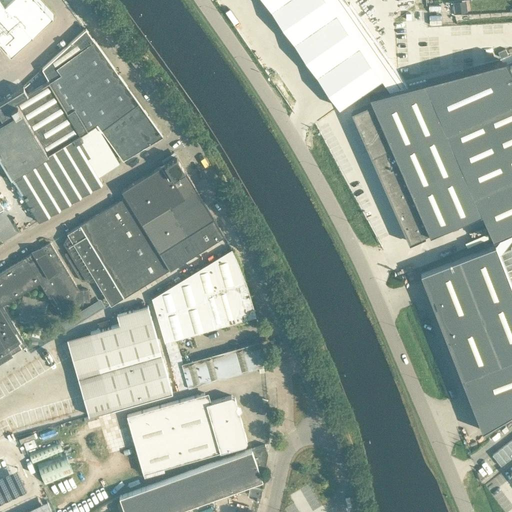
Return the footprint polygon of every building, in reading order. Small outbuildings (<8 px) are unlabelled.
[(0,0),(0,41),(11,53),(33,33),(53,14),(40,0),(0,0)] [(327,0),(261,0),(339,111),(383,81),(327,0)] [(460,1),(453,2),(454,12),(461,11),(460,1)] [(123,160),(163,135),(94,39),(85,28),(52,58),(93,126),(97,123),(123,160)] [(86,130),(93,126),(52,58),(22,86),(23,87),(0,101),(0,169),(4,176),(10,172),(12,174),(8,177),(11,182),(15,179),(39,221),(94,187),(95,189),(99,186),(98,185),(103,182),(78,141),(82,138),(88,135),(86,130)] [(373,102),(353,111),(353,112),(380,174),(375,176),(382,191),(387,188),(410,241),(410,242),(481,210),(493,236),(505,231),(496,243),(500,253),(511,236),(511,64),(504,68),(500,59),(369,94),(373,102)] [(164,164),(122,189),(125,196),(142,222),(184,197),(173,178),(185,170),(177,156),(166,163),(166,162),(164,163),(164,164)] [(184,197),(197,189),(185,170),(173,178),(184,197)] [(197,189),(184,197),(142,222),(159,251),(214,218),(197,189)] [(142,222),(125,196),(80,224),(80,225),(123,296),(170,268),(159,251),(142,222)] [(170,268),(225,235),(220,227),(214,218),(159,251),(170,268)] [(87,276),(92,272),(110,303),(123,296),(80,225),(67,232),(79,251),(74,255),(72,253),(67,256),(66,253),(65,253),(81,280),(89,279),(87,276)] [(79,289),(50,242),(0,272),(0,362),(13,354),(12,352),(26,344),(2,304),(40,281),(60,312),(80,300),(89,300),(89,289),(79,289)] [(495,243),(421,272),(421,274),(423,274),(473,402),(483,427),(481,428),(482,430),(511,412),(511,285),(500,253),(496,243),(495,243)] [(511,246),(511,248),(511,249),(501,254),(503,260),(511,256),(511,246)] [(165,339),(256,316),(254,308),(248,289),(241,269),(237,258),(232,248),(150,297),(165,339)] [(511,256),(503,260),(507,271),(511,269),(511,256)] [(60,331),(106,307),(102,299),(56,324),(60,331)] [(91,414),(115,408),(172,391),(147,305),(117,313),(119,323),(70,337),(91,414)] [(438,331),(434,321),(428,324),(431,334),(438,331)] [(188,387),(259,367),(265,365),(263,357),(261,342),(261,340),(260,340),(254,342),(181,362),(188,387)] [(235,397),(231,395),(207,402),(204,392),(127,414),(142,469),(162,463),(163,467),(246,444),(247,441),(240,414),(237,412),(235,407),(237,404),(235,397)] [(29,454),(33,463),(63,451),(59,441),(29,454)] [(268,452),(265,444),(252,448),(119,495),(125,511),(167,511),(263,478),(259,469),(262,467),(261,463),(266,462),(268,452)] [(511,450),(507,444),(502,447),(511,458),(511,457),(511,450)] [(502,447),(497,451),(506,462),(511,458),(502,447)] [(497,451),(492,455),(501,466),(506,462),(497,451)] [(37,464),(46,484),(74,473),(65,453),(37,464)] [(250,486),(249,494),(251,494),(258,496),(257,501),(259,502),(261,496),(262,488),(250,486)]
